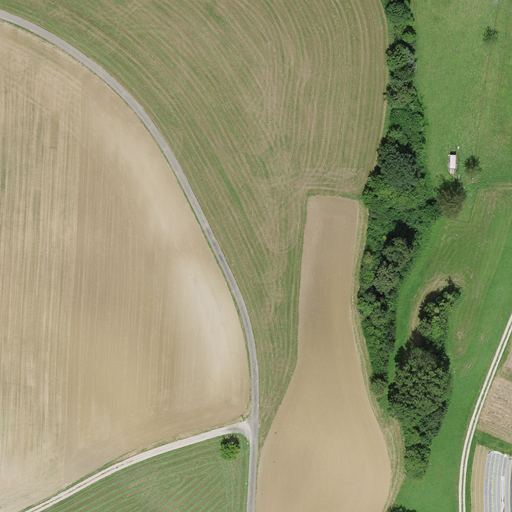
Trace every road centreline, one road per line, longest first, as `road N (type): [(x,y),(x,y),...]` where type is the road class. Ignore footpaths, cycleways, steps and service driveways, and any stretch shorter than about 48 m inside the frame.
road 1 (unclassified): [(249,511),(251,339),(180,175),(146,118),(102,75),(0,14)]
road 2 (track): [(251,429),(163,448),(29,511)]
road 3 (track): [(511,315),(475,409),(459,511)]
